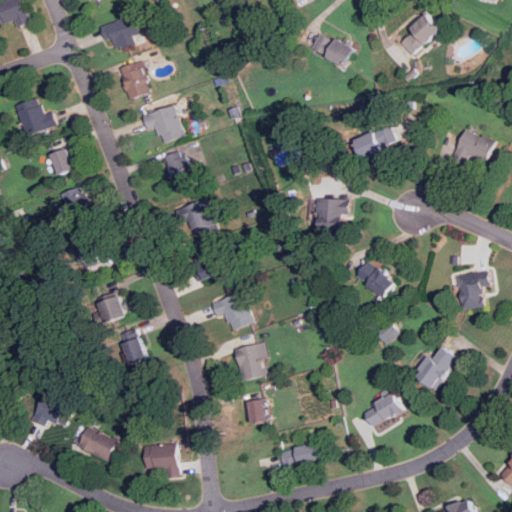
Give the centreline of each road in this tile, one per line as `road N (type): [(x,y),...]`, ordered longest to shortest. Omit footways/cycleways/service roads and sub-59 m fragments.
road 1 (residential): [(511,373),(472,430),(425,462),(218,511),(135,510),(45,468),(7,465)]
road 2 (residential): [(213,511),(197,373),(53,0)]
